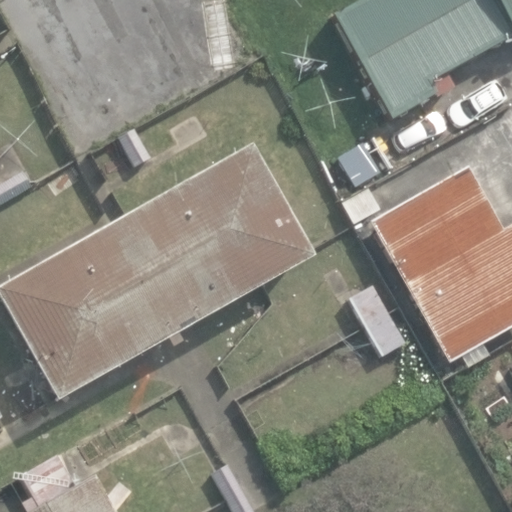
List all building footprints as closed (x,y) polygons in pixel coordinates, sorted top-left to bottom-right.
[(511,0),(349,0),(321,16),(379,122),(424,97),(426,99),(446,88),(438,73),(501,38),(505,45),(511,41),(511,0)] [(297,258),(233,144),(0,275),(0,334),(38,402),(297,258)] [(456,168),(357,222),(437,363),(451,355),(458,368),(481,355),(474,344),(511,321),(511,240),(503,224),(491,230),(456,168)] [(370,282),(341,298),(376,359),(405,342),(370,282)] [(12,475),(28,504),(66,483),(49,455),(12,475)] [(98,511),(79,476),(66,483),(28,504),(14,511),(98,511)]
